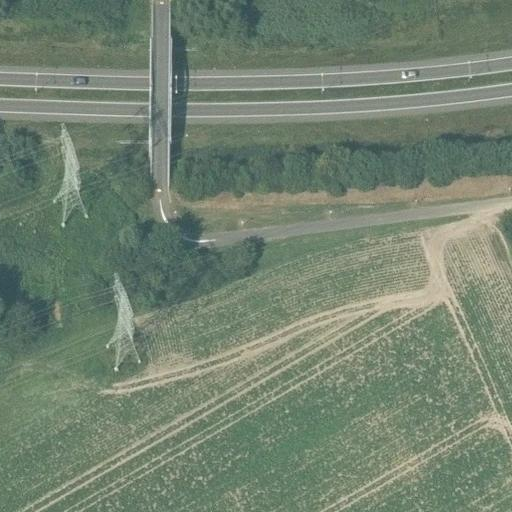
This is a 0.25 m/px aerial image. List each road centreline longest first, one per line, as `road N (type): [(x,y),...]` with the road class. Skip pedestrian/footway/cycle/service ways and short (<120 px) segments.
road 1 (primary): [(511,59),(356,75),(0,74)]
road 2 (primary): [(0,109),(276,112),(511,93)]
